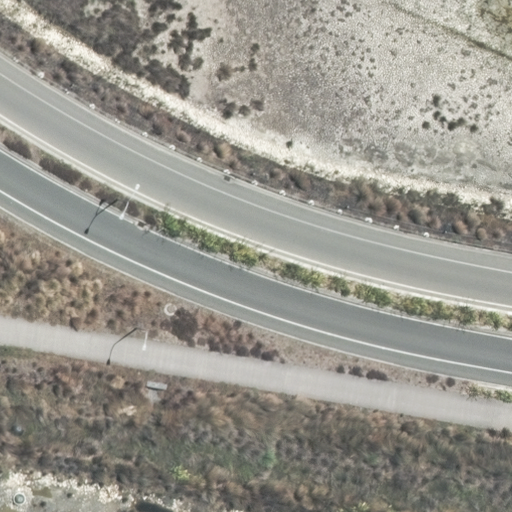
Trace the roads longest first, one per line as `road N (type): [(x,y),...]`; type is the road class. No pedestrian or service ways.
road 1 (tertiary): [(0,90),(76,138),(220,208),(375,264),(511,287)]
road 2 (tertiary): [(511,349),(321,315),(47,209),(0,177)]
